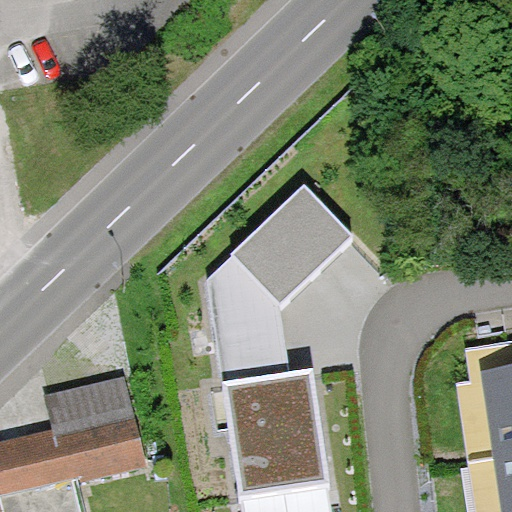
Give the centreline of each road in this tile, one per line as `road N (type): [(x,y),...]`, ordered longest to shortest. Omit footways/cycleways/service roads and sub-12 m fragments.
road 1 (primary): [(0,326),(344,0)]
road 2 (residential): [(400,511),(387,375),(393,339),(424,306),(511,283)]
